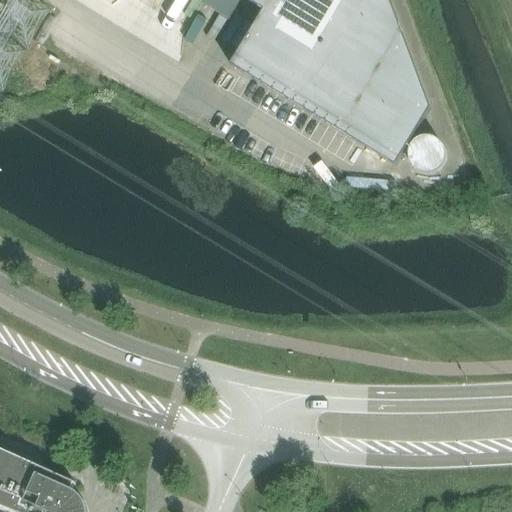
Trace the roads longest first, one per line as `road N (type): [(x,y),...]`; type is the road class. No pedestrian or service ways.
road 1 (secondary): [(278,387),(108,344),(0,291)]
road 2 (secondary): [(0,348),(87,396),(252,443)]
road 3 (secondary): [(252,443),(360,461),(511,457)]
road 4 (secondary): [(511,395),(356,397),(278,387)]
